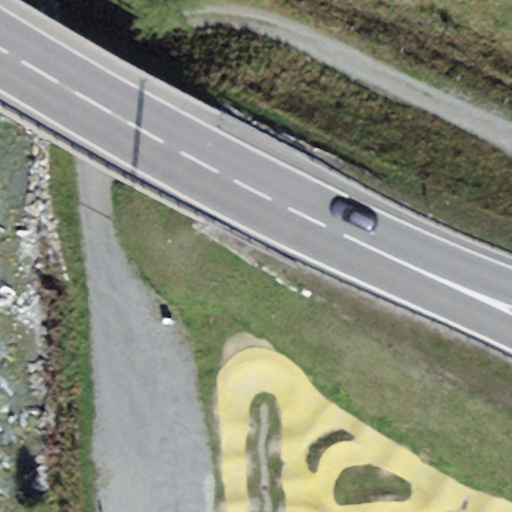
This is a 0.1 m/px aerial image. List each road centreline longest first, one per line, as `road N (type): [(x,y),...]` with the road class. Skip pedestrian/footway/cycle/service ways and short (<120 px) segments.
road 1 (track): [(101,224),(115,41),(180,18),(242,17),(279,27),(511,136)]
road 2 (primary): [(511,310),(142,133),(0,47)]
